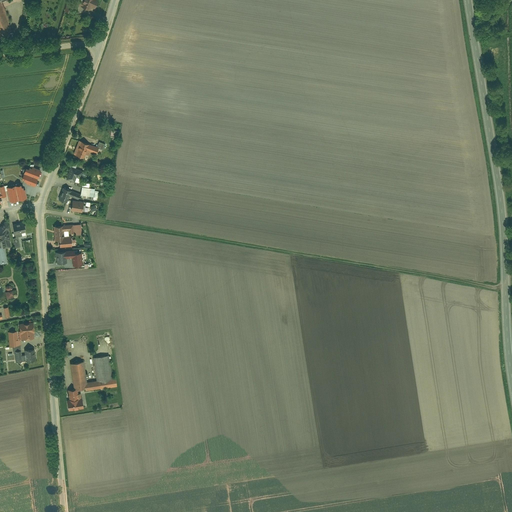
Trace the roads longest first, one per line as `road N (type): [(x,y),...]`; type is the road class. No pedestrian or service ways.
road 1 (secondary): [(467,0),(496,168),(511,374)]
road 2 (residential): [(63,511),(40,202)]
road 3 (residential): [(100,45),(40,202)]
